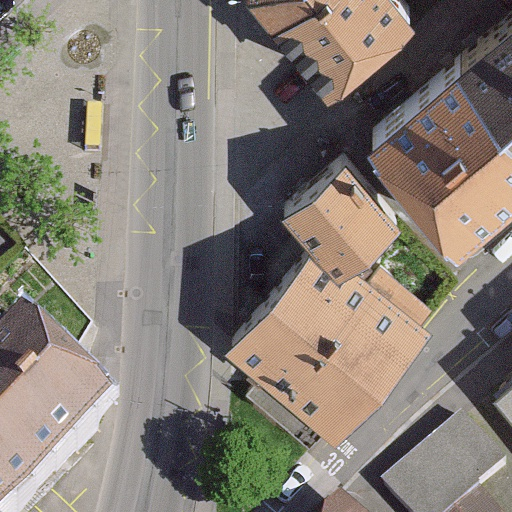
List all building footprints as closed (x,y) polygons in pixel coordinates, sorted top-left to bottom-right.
[(287,0),(262,0),(273,12),(287,0)] [(287,0),(273,12),(326,75),(410,4),(406,0),(287,0)] [(511,1),(459,47),(511,109),(511,1)] [(511,109),(459,47),(369,121),(451,218),(511,166),(511,109)] [(314,240),(338,267),(352,255),(399,213),(344,151),(314,178),(283,205),(314,240)] [(338,267),(314,240),(272,290),(237,331),(230,340),(240,348),(334,427),(426,317),(352,255),(338,267)] [(8,308),(0,316),(0,498),(99,398),(8,308)] [(511,411),(511,372),(493,389),(511,411)] [(446,511),(476,487),(502,462),(458,413),(382,482),(409,511),(446,511)] [(497,511),(476,487),(446,511),(497,511)] [(354,511),(340,499),(327,511),(354,511)]
